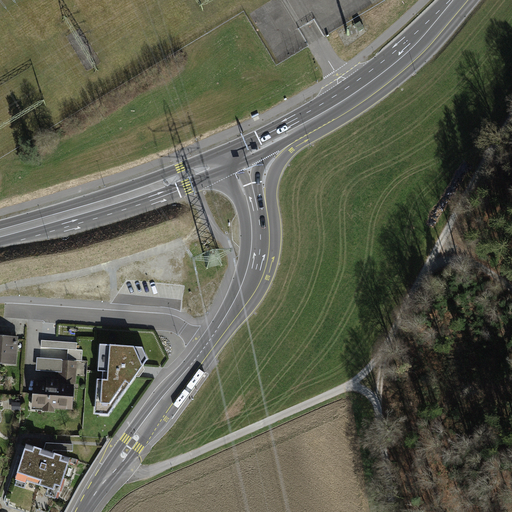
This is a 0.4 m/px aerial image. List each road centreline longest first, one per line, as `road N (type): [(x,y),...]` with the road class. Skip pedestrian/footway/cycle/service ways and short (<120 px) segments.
road 1 (tertiary): [(83,511),(250,280),(260,242),(246,155)]
road 2 (track): [(113,468),(142,473),(362,384),(377,388),(382,406),(392,511)]
road 3 (track): [(347,387),(374,361),(511,124)]
road 4 (secondary): [(246,155),(378,77),(457,0)]
road 5 (secondary): [(0,234),(246,155)]
